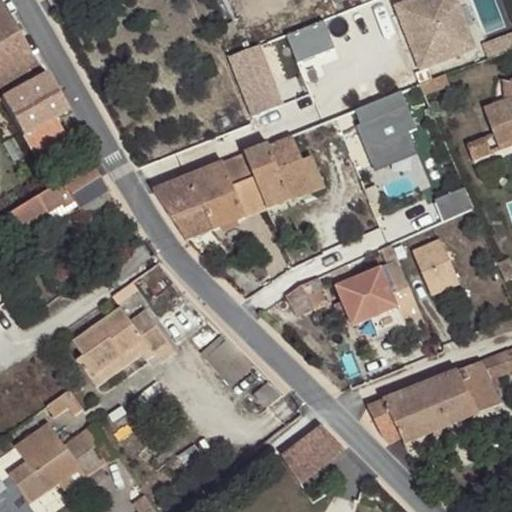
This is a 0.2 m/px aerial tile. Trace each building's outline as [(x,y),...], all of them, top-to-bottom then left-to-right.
[(422,34),(434,65),(474,49),(454,0),(420,0),(398,9),(410,39),(422,34)] [(0,40),(15,31),(0,5),(0,40)] [(287,35),(298,62),(336,47),(325,20),(287,35)] [(15,31),(0,40),(0,89),(37,67),(15,31)] [(422,70),(434,65),(422,34),(410,39),(422,70)] [(230,58),(255,123),(286,111),(260,46),(230,58)] [(68,111),(42,70),(19,84),(20,88),(0,99),(0,103),(35,159),(51,149),(67,139),(56,119),(68,111)] [(445,77),(420,86),(424,98),(450,88),(445,77)] [(511,80),(508,82),(511,90),(511,97),(504,101),(483,109),(498,148),(511,142),(511,80)] [(511,97),(511,90),(508,82),(503,81),(504,101),(511,97)] [(402,94),(356,113),(361,126),(356,127),(372,166),(416,148),(409,134),(417,130),(402,94)] [(295,137),(245,156),(268,213),(325,190),(319,177),(312,159),(305,162),(295,137)] [(501,153),(511,147),(511,142),(498,148),(501,153)] [(496,162),(490,148),(472,155),(478,170),(496,162)] [(51,149),(35,159),(41,168),(58,158),(51,149)] [(245,156),(154,192),(188,243),(268,213),(245,156)] [(0,243),(4,241),(11,252),(30,240),(23,228),(46,213),(47,215),(72,200),(79,210),(108,192),(90,163),(0,219),(0,243)] [(437,200),(446,221),(476,208),(467,187),(437,200)] [(114,202),(108,192),(79,210),(77,211),(84,221),(114,202)] [(458,285),(440,243),(413,254),(431,297),(458,285)] [(392,247),(381,251),(387,267),(337,289),(355,330),(370,324),(388,316),(400,311),(405,323),(422,316),(392,247)] [(496,265),(504,284),(511,280),(511,269),(508,260),(496,265)] [(302,287),(313,312),(330,304),(319,281),(302,287)] [(134,284),(113,297),(119,306),(140,292),(134,284)] [(297,320),(313,312),(302,287),(286,298),(297,320)] [(155,357),(171,345),(147,310),(131,321),(123,309),(73,343),(85,359),(78,364),(91,382),(146,344),(155,357)] [(388,316),(370,324),(375,335),(392,328),(388,316)] [(228,341),(219,348),(234,362),(242,356),(228,341)] [(146,344),(91,382),(96,389),(142,358),(147,362),(155,357),(146,344)] [(177,354),(171,345),(155,357),(161,365),(177,354)] [(234,362),(219,348),(206,359),(219,375),(234,362)] [(370,408),(382,439),(384,441),(391,446),(401,442),(405,450),(504,406),(496,388),(501,385),(498,379),(511,373),(511,353),(511,351),(370,408)] [(75,399),(70,392),(46,408),(51,414),(75,399)] [(80,470),(86,479),(104,467),(82,436),(65,447),(49,425),(15,449),(27,465),(9,478),(29,506),(59,485),(80,470)] [(321,427),(281,456),(302,485),(345,451),(321,427)] [(65,494),(86,479),(80,470),(59,485),(65,494)]
